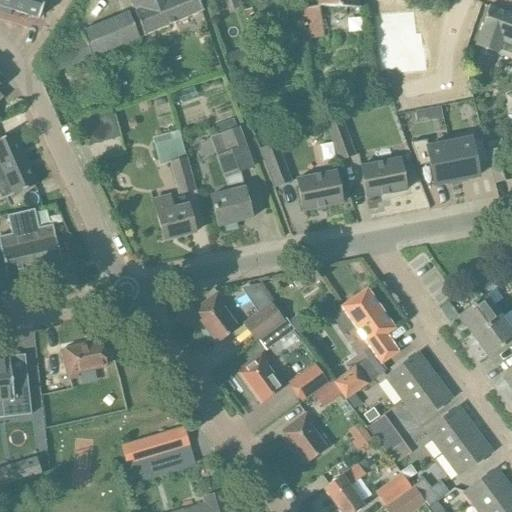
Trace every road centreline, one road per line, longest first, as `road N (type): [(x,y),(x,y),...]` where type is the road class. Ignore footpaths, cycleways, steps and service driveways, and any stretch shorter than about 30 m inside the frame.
road 1 (residential): [(134,290),(85,225),(50,131),(0,50)]
road 2 (residential): [(281,511),(134,290)]
road 3 (residential): [(511,444),(374,238)]
road 4 (residential): [(374,238),(134,290)]
road 5 (residential): [(511,217),(374,238)]
road 6 (residential): [(134,290),(99,304),(0,313)]
